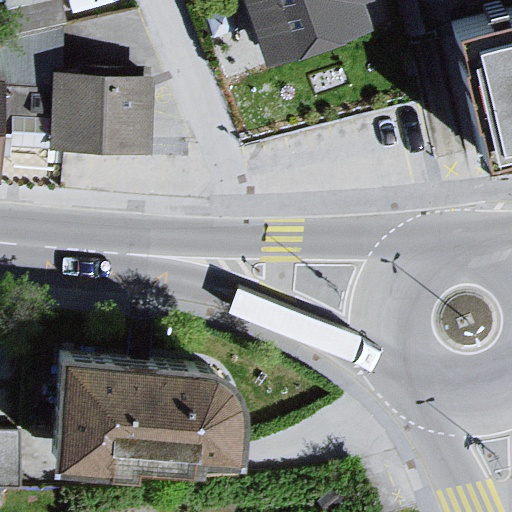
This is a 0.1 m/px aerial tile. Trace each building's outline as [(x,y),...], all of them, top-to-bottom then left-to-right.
[(238,0),(237,3),(253,39),(268,48),(273,66),(379,36),(368,5),(373,0),(238,0)] [(511,14),(498,18),(432,31),(469,155),(511,146),(511,14)] [(146,80),(55,74),(50,146),(141,152),(146,80)] [(0,84),(0,179),(2,179),(10,86),(0,84)] [(241,408),(234,380),(210,365),(60,356),(53,466),(236,477),(241,408)] [(0,419),(0,470),(19,470),(18,419),(0,419)]
